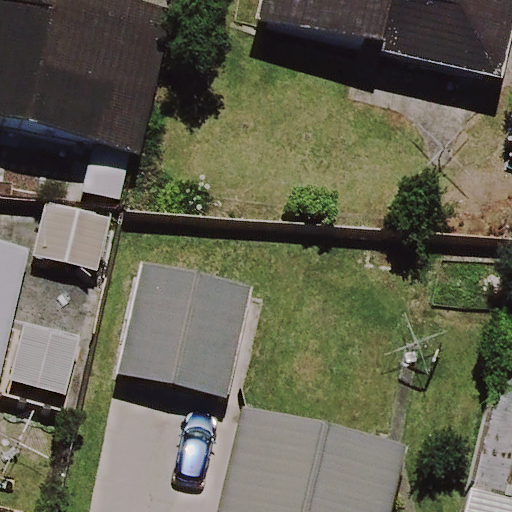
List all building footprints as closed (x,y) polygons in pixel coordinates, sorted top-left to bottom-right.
[(0,0),(0,151),(121,182),(157,39),(120,30),(127,0),(0,0)] [(511,4),(511,0),(263,0),(251,49),(488,106),(511,4)] [(0,318),(12,267),(0,264),(0,318)] [(234,302),(125,282),(104,393),(213,414),(234,302)] [(511,511),(511,384),(489,380),(462,511),(511,511)] [(378,511),(390,467),(231,428),(210,511),(378,511)]
